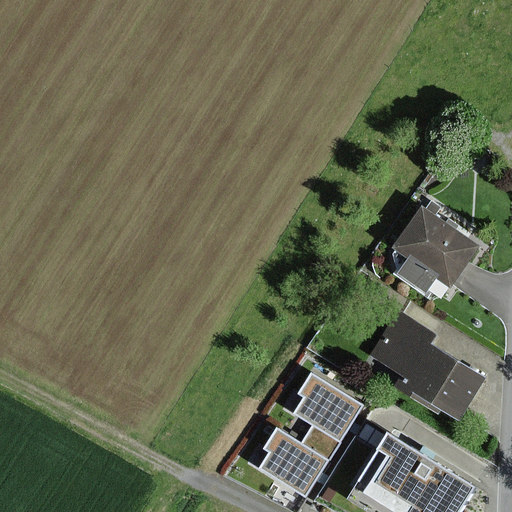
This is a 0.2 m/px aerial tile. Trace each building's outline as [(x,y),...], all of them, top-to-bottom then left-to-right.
[(452,277),(467,287),(493,249),(434,209),(408,247),(425,259),(415,273),(443,291),(452,277)] [(411,385),(470,420),(495,377),(441,346),(448,333),(407,309),(384,348),(420,369),(411,385)] [(322,394),(310,411),(324,420),(351,438),(353,441),(377,405),(327,371),(315,390),(322,394)] [(351,438),(324,420),(312,439),(339,457),(351,438)] [(286,451),(275,467),(319,497),(343,461),(339,457),(312,439),(293,426),(280,446),(286,451)] [(461,511),(477,489),(383,433),(347,498),(368,511),(461,511)]
